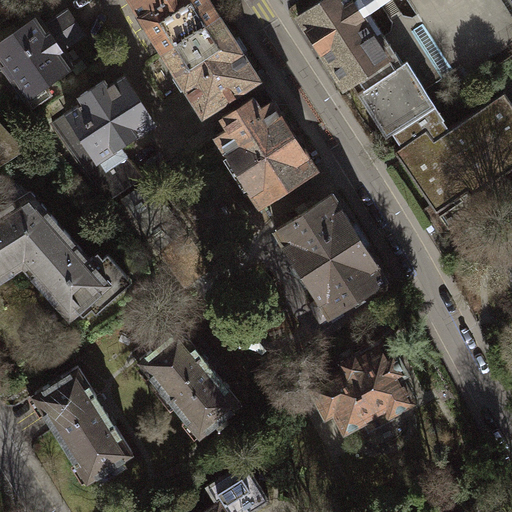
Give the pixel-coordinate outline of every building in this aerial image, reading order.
[(128,0),(161,51),(219,14),(209,0),(128,0)] [(351,0),(320,0),(298,15),(344,86),(350,82),(386,136),(392,132),(435,104),(407,60),(402,63),(395,52),(388,56),(351,0)] [(38,16),(0,41),(0,61),(31,106),(49,94),(43,84),(71,65),(61,49),(83,34),(67,10),(44,25),(38,16)] [(258,79),(219,14),(161,51),(202,114),(258,79)] [(83,101),(67,110),(97,158),(120,144),(156,121),(126,74),(107,85),(103,79),(79,94),(83,101)] [(400,144),(393,148),(435,212),(467,192),(470,196),(511,168),(511,102),(504,89),(449,125),(435,104),(392,132),(400,144)] [(261,204),(316,169),(273,99),(270,101),(264,92),(222,117),(229,127),(218,134),(261,204)] [(97,158),(67,110),(52,121),(84,168),(111,198),(145,177),(120,144),(97,158)] [(0,157),(18,146),(0,127),(0,157)] [(148,181),(123,199),(158,249),(185,230),(188,227),(183,220),(179,224),(148,181)] [(30,190),(0,208),(0,280),(22,266),(69,319),(92,298),(97,303),(127,275),(108,253),(103,257),(97,251),(90,257),(30,190)] [(386,279),(331,192),(275,228),(318,297),(309,303),(319,320),(386,279)] [(185,230),(158,249),(186,288),(213,269),(185,230)] [(178,325),(139,357),(151,371),(149,373),(186,419),(188,416),(202,433),(241,401),(178,325)] [(310,384),(325,414),(334,409),(345,429),(386,407),(389,412),(412,399),(399,375),(405,372),(395,351),(390,354),(381,338),(339,360),(343,367),(310,384)] [(77,365),(35,391),(46,410),(43,412),(75,464),(79,462),(89,479),(132,452),(113,421),(117,419),(100,392),(96,395),(77,365)] [(204,484),(213,500),(219,496),(229,511),(246,511),(268,499),(243,459),(204,484)] [(229,511),(219,496),(213,500),(193,511),(189,511),(189,510),(185,511),(229,511)]
